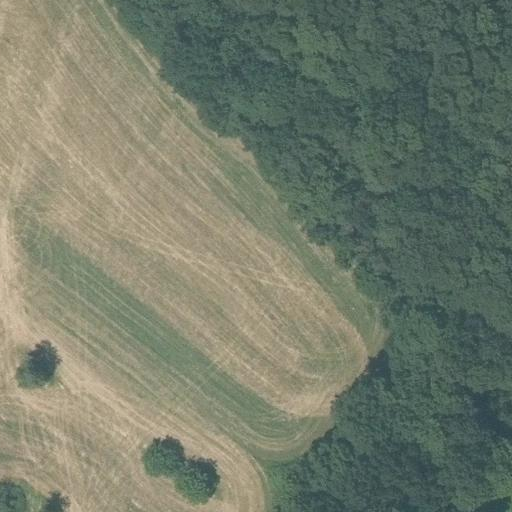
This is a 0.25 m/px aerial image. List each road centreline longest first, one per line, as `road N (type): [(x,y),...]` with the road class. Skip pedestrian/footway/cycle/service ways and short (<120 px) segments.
road 1 (track): [(196,0),(390,112),(511,158)]
road 2 (track): [(462,139),(494,0)]
